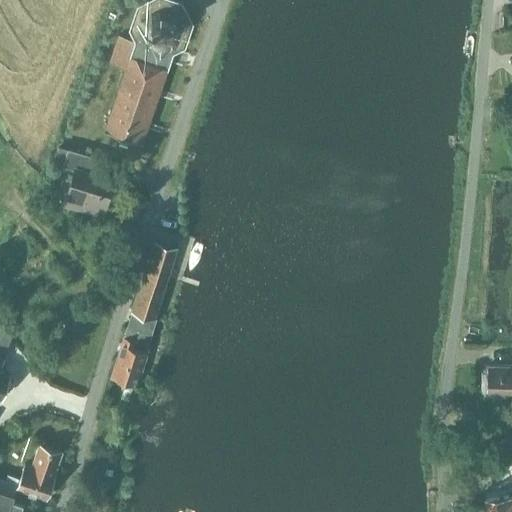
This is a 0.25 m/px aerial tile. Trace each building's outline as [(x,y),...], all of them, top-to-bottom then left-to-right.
[(170,60),(182,25),(179,24),(174,11),(160,6),(147,12),(139,9),(134,21),(140,23),(134,41),(129,54),(167,67),(170,60)] [(129,54),(134,41),(118,35),(109,63),(124,69),(129,54)] [(104,128),(142,141),(147,127),(148,122),(158,94),(160,89),(167,67),(129,54),(124,69),(104,128)] [(113,178),(99,174),(89,171),(93,156),(68,148),(64,163),(74,167),(64,201),(102,212),(113,178)] [(103,159),(93,156),(89,171),(99,174),(103,159)] [(149,314),(154,316),(166,277),(174,253),(176,245),(153,238),(131,309),(139,311),(149,314)] [(131,310),(127,324),(134,326),(139,311),(137,311),(131,309),(131,310)] [(149,314),(139,311),(134,326),(127,324),(124,332),(111,375),(136,383),(147,349),(146,348),(147,344),(149,338),(151,331),(144,329),(149,314)] [(151,315),(149,314),(144,329),(151,331),(156,317),(154,316),(151,315)] [(7,346),(11,337),(0,324),(0,349),(4,355),(7,346)] [(0,368),(0,363),(3,356),(0,354),(0,395),(1,396),(10,372),(0,368)] [(487,393),(511,392),(511,364),(487,364),(487,393)] [(0,476),(0,486),(14,492),(14,490),(15,490),(16,486),(46,496),(54,473),(62,450),(39,442),(31,465),(24,463),(19,477),(10,474),(8,479),(0,476)] [(14,492),(0,486),(0,511),(31,511),(34,505),(12,497),(14,492)] [(105,511),(110,497),(91,490),(85,509),(93,511),(105,511)] [(511,511),(511,494),(511,495),(485,499),(487,511),(511,511)]
